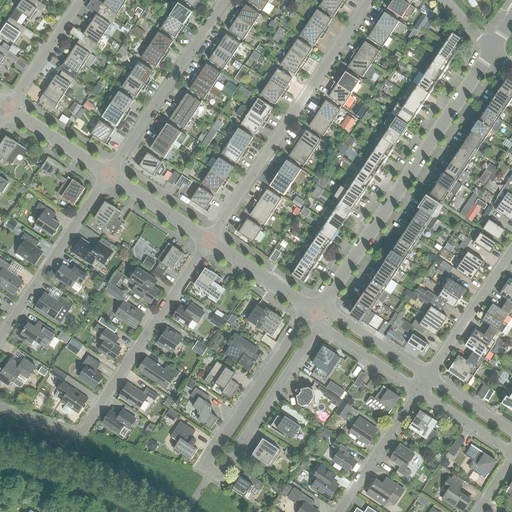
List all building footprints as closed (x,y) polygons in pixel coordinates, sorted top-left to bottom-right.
[(50,10),(40,3),(35,0),(21,0),(9,18),(24,27),(36,9),(46,15),(50,10)] [(114,19),(124,4),(117,0),(105,0),(102,4),(95,0),(91,0),(89,3),(114,19)] [(202,2),(203,0),(181,0),(195,8),(200,1),(202,2)] [(267,3),(269,0),(248,0),(248,1),(262,11),(263,10),(268,14),(273,7),(267,3)] [(341,10),(345,4),(338,0),(323,0),(319,6),(334,16),(339,8),(341,10)] [(415,9),(410,5),(402,0),(390,0),(392,1),(387,8),(401,18),(405,13),(411,16),(415,9)] [(169,15),(186,27),(189,21),(187,20),(192,12),(177,2),(169,15)] [(95,15),(89,25),(104,34),(114,19),(89,3),(86,9),(95,15)] [(234,16),(251,27),(260,14),(245,5),(240,13),(237,11),(234,16)] [(436,6),(428,18),(433,21),(440,9),(436,6)] [(423,14),(428,17),(432,11),(427,8),(423,14)] [(317,10),(308,23),(325,34),(329,29),(326,27),(331,20),(317,10)] [(377,18),(373,23),(390,35),(394,30),(399,33),(404,26),(384,12),(379,20),(377,18)] [(428,17),(423,14),(419,19),(424,23),(428,17)] [(183,32),(186,27),(169,15),(160,28),(175,38),(180,30),(183,32)] [(251,27),(234,16),(231,21),(233,23),(228,31),(243,40),(251,27)] [(9,18),(0,31),(0,46),(8,52),(20,33),(30,40),(34,34),(24,27),(9,18)] [(289,22),(284,19),(280,25),(285,28),(289,22)] [(322,39),(325,34),(308,23),(299,36),(314,45),(319,38),(322,39)] [(382,48),(390,35),(373,23),(370,29),(372,30),(367,38),(382,48)] [(94,49),(104,34),(89,25),(83,34),(73,28),(69,33),(79,40),(94,49)] [(146,34),(136,26),(132,32),(142,39),(146,34)] [(149,45),(166,56),(170,51),(167,49),(172,42),(158,32),(149,45)] [(452,33),(445,43),(457,51),(464,41),(452,33)] [(218,40),(214,46),(231,57),(240,44),(225,34),(220,42),(218,40)] [(297,39),(288,52),(305,64),(309,58),(306,57),(312,49),(297,39)] [(79,40),(69,55),(84,64),(89,68),(96,57),(91,54),(94,49),(79,40)] [(357,48),(354,53),(371,64),(379,51),(365,42),(360,49),(357,48)] [(450,62),(457,51),(445,43),(438,54),(450,62)] [(163,61),(166,56),(149,45),(141,58),(155,67),(160,60),(163,61)] [(18,58),(8,52),(0,46),(0,63),(4,57),(14,64),(18,58)] [(231,57),(214,46),(211,51),(213,52),(208,60),(223,70),(231,57)] [(255,51),(246,64),(250,67),(254,60),(255,61),(260,55),(255,51)] [(302,69),(305,64),(288,52),(280,65),(294,75),(300,67),(302,69)] [(403,56),(397,52),(393,57),(399,61),(403,56)] [(362,77),(371,64),(354,53),(350,58),(353,60),(348,67),(362,77)] [(443,72),(450,62),(438,54),(431,64),(443,72)] [(74,79),(84,64),(69,55),(63,64),(53,58),(49,63),(59,70),(74,79)] [(131,73),(147,86),(150,81),(148,79),(153,71),(138,62),(131,73)] [(198,70),(195,75),(212,87),(220,74),(206,64),(201,72),(198,70)] [(431,64),(424,75),(436,83),(443,72),(431,64)] [(243,65),(236,74),(242,79),(249,69),(243,65)] [(277,69),(269,82),(286,93),(289,88),(287,86),(292,79),(277,69)] [(59,70),(49,85),(64,94),(74,79),(59,70)] [(337,77),(334,83),(351,94),(360,81),(345,71),(340,79),(337,77)] [(143,91),(147,86),(131,73),(121,87),(136,97),(141,89),(143,91)] [(221,93),(212,87),(195,75),(191,80),(194,82),(189,90),(203,99),(208,93),(217,99),(221,93)] [(417,85),(429,93),(436,83),(424,75),(417,85)] [(511,81),(506,78),(499,89),(511,97),(511,81)] [(237,89),(225,81),(219,89),(232,97),(237,89)] [(286,93),(269,82),(260,95),(275,104),(280,97),(282,98),(286,93)] [(343,107),(351,94),(334,83),(331,88),(333,89),(328,97),(343,107)] [(54,110),(64,94),(49,85),(39,100),(54,110)] [(97,95),(101,88),(97,85),(93,92),(97,95)] [(417,85),(410,96),(422,104),(429,93),(417,85)] [(505,108),(511,97),(499,89),(492,99),(505,108)] [(111,103),(128,114),(131,110),(128,108),(133,101),(119,91),(111,103)] [(179,100),(175,105),(192,116),(201,103),(186,93),(181,101),(179,100)] [(410,96),(403,106),(415,114),(422,104),(410,96)] [(258,99),(249,111),(266,123),(270,117),(267,116),(272,108),(258,99)] [(492,99),(485,110),(498,118),(505,108),(492,99)] [(87,101),(83,106),(90,111),(93,105),(87,101)] [(314,112),(331,123),(340,110),(325,101),(320,109),(318,107),(314,112)] [(74,103),(68,111),(74,115),(80,107),(74,103)] [(128,114),(111,103),(101,117),(116,127),(121,119),(124,121),(128,114)] [(360,103),(353,113),(361,118),(367,108),(360,103)] [(398,103),(391,113),(408,125),(415,114),(403,106),(398,103)] [(192,116),(175,105),(172,110),(174,112),(169,119),(184,129),(192,116)] [(263,128),(266,123),(249,111),(241,106),(235,114),(244,119),(241,124),(255,134),(260,126),(263,128)] [(502,121),(498,118),(485,110),(478,120),(491,129),(495,131),(502,121)] [(331,123),(314,112),(311,117),(313,119),(308,127),(323,136),(331,123)] [(389,127),(401,135),(408,125),(391,113),(384,124),(389,127)] [(74,123),(77,118),(72,115),(69,120),(74,123)] [(347,116),(340,126),(348,132),(356,121),(347,116)] [(484,139),(491,129),(478,120),(471,131),(484,139)] [(107,145),(111,140),(108,138),(114,130),(99,121),(90,134),(107,145)] [(159,129),(156,134),(173,146),(181,133),(167,123),(162,131),(159,129)] [(394,146),(401,135),(389,127),(382,138),(394,146)] [(230,141),(247,152),(250,147),(248,145),(253,138),(238,128),(230,141)] [(295,142),(312,153),(320,140),(306,130),(301,138),(298,136),(295,142)] [(477,150),(484,139),(471,131),(464,141),(477,150)] [(164,159),(173,146),(156,134),(152,139),(155,141),(150,149),(164,159)] [(28,150),(6,136),(0,144),(0,156),(11,163),(18,153),(22,156),(26,150),(27,151),(28,150)] [(349,137),(345,143),(350,147),(354,141),(349,137)] [(375,148),(387,156),(394,146),(382,138),(375,148)] [(243,157),(247,152),(230,141),(221,154),(236,163),(241,156),(243,157)] [(464,141),(457,152),(470,160),(473,156),(477,158),(479,155),(480,156),(482,154),(477,150),(464,141)] [(303,166),(312,153),(295,142),(291,147),(294,148),(289,156),(303,166)] [(380,167),(387,156),(375,148),(368,159),(380,167)] [(463,171),(470,160),(457,152),(450,162),(463,171)] [(139,159),(136,164),(153,176),(154,173),(157,175),(160,175),(164,170),(163,167),(160,165),(162,162),(147,153),(142,160),(139,159)] [(212,168),(210,170),(227,182),(230,177),(228,175),(233,167),(218,158),(216,161),(211,157),(206,164),(212,168)] [(373,177),(380,167),(368,159),(361,169),(373,177)] [(279,166),(275,171),(292,183),(292,182),(298,186),(306,173),(286,160),(281,168),(279,166)] [(56,169),(45,162),(41,168),(52,176),(56,169)] [(463,171),(450,162),(443,173),(456,181),(461,184),(462,185),(469,175),(463,171)] [(485,170),(486,171),(492,175),(496,168),(489,163),(485,170)] [(188,177),(192,170),(187,166),(182,173),(188,177)] [(361,169),(354,180),(366,188),(373,177),(361,169)] [(227,182),(210,170),(201,183),(216,193),(221,185),(224,187),(227,182)] [(172,185),(179,174),(174,171),(167,182),(172,185)] [(292,183),(275,171),(272,176),(274,178),(269,186),(284,195),(292,183)] [(436,183),(449,192),(454,195),(461,184),(456,181),(443,173),(436,183)] [(182,176),(175,186),(180,189),(183,184),(188,187),(192,182),(182,176)] [(324,176),(318,185),(323,189),(329,179),(324,176)] [(0,192),(1,193),(8,183),(0,177),(0,192)] [(68,178),(57,194),(73,204),(73,205),(85,188),(68,177),(67,177),(68,178)] [(312,182),(317,185),(320,180),(315,177),(312,182)] [(354,180),(347,190),(359,198),(366,188),(354,180)] [(442,203),(449,192),(436,183),(429,194),(442,203)] [(496,198),(511,208),(511,188),(505,184),(496,198)] [(340,186),(334,197),(340,201),(352,209),(359,198),(347,190),(340,186)] [(199,187),(190,200),(207,212),(211,206),(208,204),(213,197),(199,187)] [(256,201),(273,212),(281,199),(267,189),(262,197),(259,195),(256,201)] [(467,203),(478,211),(480,208),(473,203),(478,196),(473,193),(467,203)] [(305,202),(296,197),(292,202),(301,208),(305,202)] [(433,217),(440,206),(427,198),(420,208),(433,217)] [(494,207),(496,208),(495,210),(511,221),(511,218),(511,208),(496,198),(492,204),(494,207)] [(105,201),(94,218),(94,219),(94,218),(110,229),(121,213),(122,213),(105,201)] [(264,225),(273,212),(256,201),(252,206),(255,208),(249,215),(264,225)] [(345,219),(352,209),(340,201),(333,211),(345,219)] [(52,236),(59,224),(52,219),(55,214),(39,203),(35,209),(38,210),(35,214),(40,217),(35,225),(52,236)] [(478,211),(467,203),(459,214),(471,222),(478,211)] [(310,212),(304,208),(300,213),(307,217),(310,212)] [(437,219),(433,217),(420,208),(413,219),(426,227),(430,230),(437,219)] [(338,230),(345,219),(333,211),(326,222),(338,230)] [(239,225),(236,231),(253,242),(262,229),(247,219),(242,227),(239,225)] [(406,229),(419,238),(426,227),(413,219),(406,229)] [(17,224),(11,220),(6,226),(13,230),(17,224)] [(489,220),(482,229),(498,240),(505,230),(489,220)] [(331,240),(338,230),(326,222),(319,232),(331,240)] [(399,240),(412,248),(419,238),(406,229),(399,240)] [(324,251),(331,240),(319,232),(312,243),(324,251)] [(33,265),(41,254),(34,250),(39,243),(24,233),(19,240),(23,243),(17,251),(24,255),(22,257),(33,265)] [(489,253),(496,243),(480,233),(473,242),(489,253)] [(101,238),(98,242),(109,250),(111,248),(112,245),(101,238)] [(104,264),(112,251),(109,250),(98,242),(94,248),(80,239),(72,252),(91,265),(95,259),(104,264)] [(392,250),(405,259),(412,248),(399,240),(392,250)] [(464,250),(468,245),(464,242),(464,243),(462,241),(459,246),(464,250)] [(130,247),(124,243),(120,248),(127,252),(130,247)] [(157,260),(173,271),(174,271),(185,254),(168,243),(167,244),(168,244),(157,260)] [(317,261),(324,251),(312,243),(305,253),(317,261)] [(281,253),(276,249),(269,259),(275,263),(281,253)] [(385,261),(398,269),(405,259),(392,250),(385,261)] [(461,261),(477,271),(483,262),(467,251),(461,261)] [(305,253),(298,264),(310,272),(317,261),(305,253)] [(433,262),(436,257),(431,254),(428,259),(429,260),(433,262)] [(155,263),(147,257),(142,264),(151,269),(155,263)] [(0,286),(14,295),(23,281),(7,271),(11,265),(0,258),(0,266),(3,269),(0,272),(0,286)] [(391,280),(398,269),(385,261),(378,271),(391,280)] [(428,269),(432,264),(427,261),(424,266),(428,269)] [(449,273),(452,268),(442,261),(439,266),(449,273)] [(471,281),(477,271),(461,261),(455,270),(471,281)] [(298,264),(291,275),(303,283),(310,272),(298,264)] [(55,276),(68,285),(68,290),(73,293),(79,292),(82,287),(81,283),(87,274),(77,268),(74,273),(62,266),(55,276)] [(449,273),(439,266),(436,270),(446,277),(449,273)] [(151,304),(159,291),(153,287),(157,281),(137,268),(129,281),(135,285),(131,291),(151,304)] [(216,288),(221,279),(222,279),(205,268),(194,285),(210,295),(209,297),(216,302),(222,292),(216,288)] [(391,280),(378,271),(371,282),(384,290),(391,280)] [(443,288),(459,299),(465,290),(449,279),(443,288)] [(99,280),(94,288),(100,292),(106,284),(99,280)] [(384,290),(371,282),(364,292),(377,301),(384,290)] [(109,284),(104,291),(119,301),(124,294),(109,284)] [(432,301),(435,296),(426,291),(418,286),(415,290),(432,301)] [(511,291),(504,286),(498,294),(507,300),(504,304),(511,309),(511,291)] [(459,299),(443,288),(437,297),(453,308),(459,299)] [(432,301),(415,290),(413,294),(429,305),(432,301)] [(357,303),(370,311),(377,301),(364,292),(357,303)] [(54,319),(54,318),(61,323),(73,305),(60,297),(57,302),(44,293),(35,306),(54,319)] [(135,328),(144,314),(124,301),(115,315),(135,328)] [(357,303),(350,314),(363,322),(370,311),(357,303)] [(399,313),(405,305),(401,303),(396,311),(399,313)] [(511,309),(504,304),(501,309),(492,303),(487,312),(507,325),(511,328),(511,326),(511,309)] [(187,327),(188,326),(192,329),(197,323),(204,313),(190,304),(186,311),(179,306),(172,317),(187,327)] [(266,308),(266,309),(259,304),(248,321),(272,336),(271,336),(272,336),(283,320),(266,308)] [(425,316),(441,326),(447,317),(431,307),(425,316)] [(490,325),(487,330),(498,338),(507,325),(487,312),(481,320),(490,325)] [(391,325),(398,315),(395,313),(388,323),(391,325)] [(224,321),(214,315),(209,322),(219,328),(224,321)] [(232,315),(227,322),(233,325),(237,318),(232,315)] [(435,336),(441,326),(425,316),(420,323),(415,320),(411,326),(422,333),(425,329),(435,336)] [(112,325),(101,318),(98,322),(109,329),(112,325)] [(410,334),(414,328),(403,322),(399,327),(410,334)] [(28,323),(18,337),(31,346),(34,340),(46,348),(56,334),(42,325),(38,330),(28,323)] [(97,324),(93,329),(101,335),(98,339),(103,343),(99,350),(113,360),(121,349),(114,345),(118,338),(97,324)] [(159,337),(155,343),(163,348),(163,347),(172,353),(182,338),(167,327),(160,338),(159,337)] [(497,339),(498,338),(487,330),(484,335),(475,329),(470,337),(490,351),(490,350),(497,355),(501,348),(500,347),(503,342),(497,339)] [(249,371),(259,356),(248,349),(252,344),(234,333),(231,337),(233,339),(223,354),(249,371)] [(422,354),(429,345),(413,334),(406,344),(422,354)] [(473,351),(470,356),(481,363),(490,351),(470,337),(464,345),(473,351)] [(82,347),(72,340),(66,348),(76,355),(82,347)] [(207,348),(197,341),(192,350),(202,356),(207,348)] [(340,358),(323,346),(312,363),(312,364),(312,363),(329,374),(339,358),(340,358)] [(95,388),(102,377),(95,372),(100,364),(88,355),(80,367),(83,369),(78,377),(95,388)] [(473,376),(481,363),(470,356),(467,360),(458,355),(453,363),(473,376)] [(175,378),(179,373),(167,364),(163,369),(146,357),(137,370),(165,389),(173,377),(175,378)] [(1,368),(0,369),(0,379),(8,385),(10,382),(13,383),(16,379),(20,372),(28,377),(35,367),(24,359),(19,365),(11,359),(3,370),(1,368)] [(216,361),(203,381),(212,387),(213,387),(215,384),(223,389),(221,393),(222,393),(230,399),(239,386),(231,380),(235,373),(216,361)] [(467,384),(473,376),(453,363),(447,371),(467,384)] [(37,372),(44,377),(48,371),(41,367),(37,372)] [(67,375),(54,367),(50,374),(63,382),(67,375)] [(358,388),(362,382),(357,378),(353,384),(358,388)] [(185,386),(191,390),(195,383),(189,379),(185,386)] [(63,382),(57,391),(54,395),(55,399),(60,402),(65,405),(63,409),(63,411),(67,414),(69,413),(71,410),(78,414),(88,399),(63,382)] [(128,384),(119,396),(139,409),(147,397),(154,401),(158,396),(146,388),(143,393),(128,384)] [(490,388),(484,384),(477,395),(488,402),(495,392),(490,388)] [(298,413),(301,409),(300,407),(316,404),(312,386),(294,390),(298,405),(296,405),(293,409),(298,413)] [(388,414),(399,397),(383,386),(382,387),(372,403),(388,414)] [(197,420),(211,429),(218,418),(211,414),(210,408),(212,406),(205,402),(209,396),(195,388),(190,396),(196,400),(192,407),(198,411),(199,416),(197,420)] [(511,393),(509,391),(500,403),(511,410),(511,393)] [(168,398),(163,404),(167,407),(172,401),(168,398)] [(343,419),(351,407),(342,401),(334,413),(343,419)] [(128,429),(135,419),(122,410),(118,417),(109,411),(102,422),(119,433),(123,426),(128,429)] [(177,415),(169,410),(165,416),(173,421),(177,415)] [(307,419),(295,411),(292,417),(304,424),(307,419)] [(437,422),(420,411),(409,427),(409,428),(425,438),(422,443),(428,447),(436,434),(431,430),(436,422),(437,422)] [(292,439),(300,427),(284,416),(283,419),(277,415),(270,427),(284,437),(286,435),(292,439)] [(367,444),(377,430),(358,418),(349,432),(367,444)] [(173,449),(190,460),(197,449),(193,446),(196,442),(191,438),(195,431),(180,421),(170,436),(178,442),(173,449)] [(144,432),(149,435),(155,427),(149,423),(144,432)] [(274,456),(279,449),(262,438),(251,455),(258,459),(256,462),(266,468),(267,466),(268,466),(270,467),(276,458),(274,456)] [(348,471),(355,461),(344,454),(348,448),(336,440),(332,446),(338,450),(332,460),(348,471)] [(407,478),(411,473),(405,469),(414,454),(399,444),(389,459),(399,466),(396,471),(407,478)] [(459,448),(453,444),(447,452),(453,456),(459,448)] [(496,461),(479,450),(471,445),(465,454),(473,460),(468,467),(485,478),(484,478),(485,478),(496,461)] [(328,499),(338,485),(331,481),(335,475),(320,465),(314,475),(318,477),(311,488),(328,499)] [(454,474),(451,479),(460,485),(463,480),(454,474)] [(256,495),(263,484),(258,480),(254,486),(237,475),(229,488),(245,498),(250,491),(256,495)] [(461,511),(470,499),(458,491),(461,486),(460,485),(451,479),(449,478),(443,488),(447,491),(442,499),(461,511)] [(394,505),(404,490),(390,481),(386,486),(375,479),(366,494),(384,506),(387,500),(394,505)] [(291,487),(286,484),(280,494),(285,497),(291,487)] [(314,502),(298,491),(293,488),(287,498),(291,501),(301,507),(297,511),(317,511),(311,507),(314,502)]
